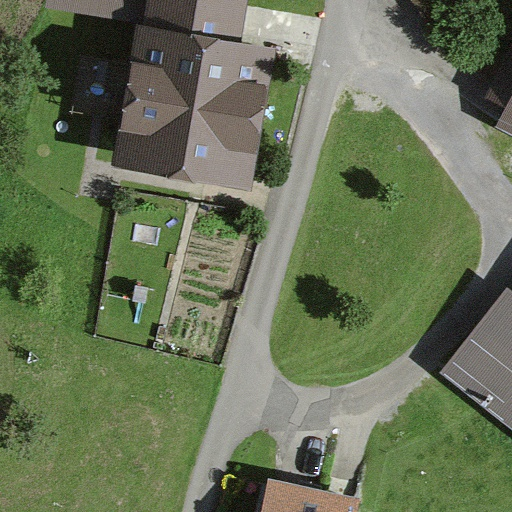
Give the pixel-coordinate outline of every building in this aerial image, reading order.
[(55,0),(55,9),(151,12),(151,0),(55,0)] [(155,0),(152,24),(238,39),(244,0),(155,0)] [(128,119),(143,28),(90,19),(75,110),(128,119)] [(264,65),(148,44),(124,175),(240,196),(264,65)] [(511,321),(505,316),(456,379),(511,422),(511,321)] [(351,511),(353,507),(275,493),(271,511),(351,511)]
